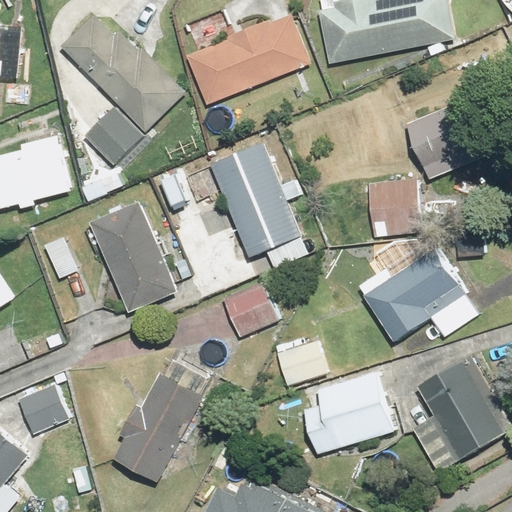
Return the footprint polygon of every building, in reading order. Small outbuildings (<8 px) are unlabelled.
[(453,0),(345,0),(322,4),(333,63),(461,39),(453,0)] [(294,7),(186,48),(207,105),(316,64),(294,7)] [(118,170),(188,88),(96,10),(61,51),(118,99),(83,140),(118,170)] [(476,94),(406,130),(436,187),(506,151),(476,94)] [(60,137),(0,149),(0,208),(72,193),(60,137)] [(264,139),(210,163),(253,259),(307,234),(264,139)] [(187,162),(164,170),(182,219),(205,211),(187,162)] [(421,177),(365,182),(369,240),(426,236),(421,177)] [(139,203),(88,226),(128,313),(178,290),(139,203)] [(445,231),(350,287),(386,349),(430,323),(441,341),(492,310),(445,231)] [(75,235),(51,244),(64,278),(87,270),(75,235)] [(0,259),(0,313),(25,298),(0,259)] [(262,280),(221,298),(241,341),(282,322),(262,280)] [(412,430),(440,474),(511,428),(511,426),(465,352),(411,386),(431,418),(412,430)] [(160,368),(113,457),(159,481),(206,392),(160,368)] [(379,369),(298,394),(318,456),(398,431),(379,369)] [(61,384),(28,399),(44,433),(77,418),(61,384)] [(0,429),(0,490),(30,453),(0,429)] [(217,471),(198,511),(340,511),(342,507),(256,468),(248,485),(217,471)]
